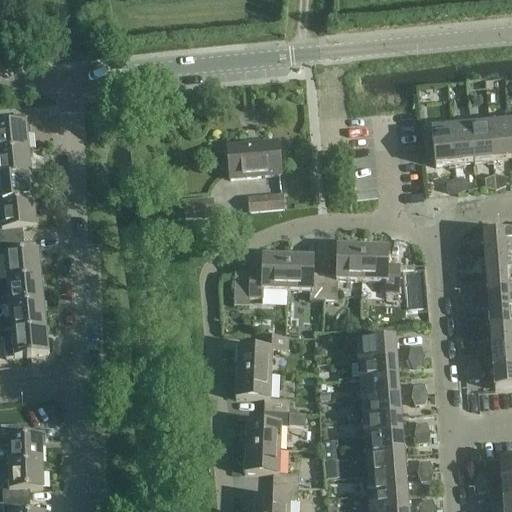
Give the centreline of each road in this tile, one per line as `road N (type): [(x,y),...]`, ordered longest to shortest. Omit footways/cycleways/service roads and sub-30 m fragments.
road 1 (residential): [(225,511),(211,268),(241,246),(309,224),(392,226),(436,242)]
road 2 (tertiary): [(70,78),(511,34)]
road 3 (unclassified): [(79,382),(70,78)]
road 4 (residential): [(436,242),(447,432)]
road 5 (unclassified): [(82,511),(79,382)]
